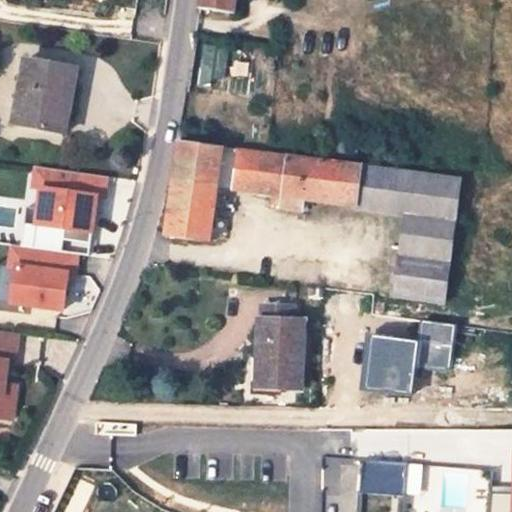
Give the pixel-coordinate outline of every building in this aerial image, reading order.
[(200,0),(200,7),(235,12),(236,0),(200,0)] [(77,71),(26,62),(14,124),(66,133),(77,71)] [(310,200),(356,206),(361,167),(178,142),(166,236),(211,241),(219,188),(273,194),(284,196),(283,207),(282,208),(302,211),(304,199),(310,200)] [(106,176),(36,166),(33,187),(40,188),(35,224),(63,228),(61,239),(89,243),(92,222),(96,196),(103,198),(106,176)] [(356,206),(356,210),(405,216),(394,297),(445,303),(461,181),(361,167),(356,206)] [(284,196),(273,194),(271,205),(283,207),(284,196)] [(304,199),(302,211),(308,212),(310,200),(304,199)] [(76,254),(10,245),(8,266),(14,267),(9,302),(61,310),(64,287),(66,274),(73,275),(76,254)] [(73,275),(66,274),(64,287),(71,288),(73,275)] [(262,305),(262,320),(295,321),(296,306),(262,305)] [(302,390),(304,321),(295,321),(262,320),(260,320),(258,354),(263,354),(261,388),(302,390)] [(421,320),(417,366),(451,370),(456,324),(421,320)] [(17,363),(21,334),(0,331),(0,418),(4,419),(8,399),(5,398),(6,385),(9,363),(17,363)] [(367,336),(360,389),(413,394),(419,340),(367,336)] [(8,399),(4,419),(14,420),(18,386),(6,385),(5,398),(8,399)] [(362,493),(404,496),(406,467),(364,464),(362,493)] [(511,511),(511,498),(491,500),(490,511),(511,511)]
